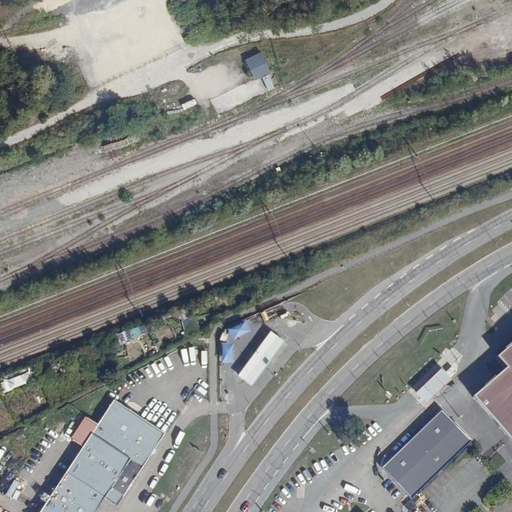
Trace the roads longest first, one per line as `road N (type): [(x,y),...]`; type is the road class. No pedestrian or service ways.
road 1 (secondary): [(511,218),(393,291),(348,330),(267,417),(199,511)]
road 2 (secondary): [(236,511),(310,411),(363,356),(511,252)]
road 3 (track): [(203,53),(153,23),(115,21),(50,54)]
